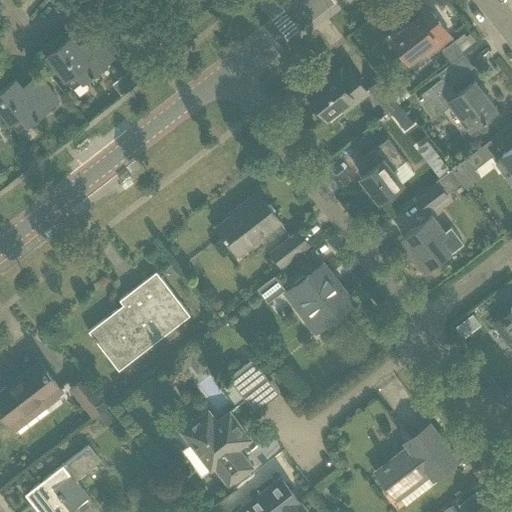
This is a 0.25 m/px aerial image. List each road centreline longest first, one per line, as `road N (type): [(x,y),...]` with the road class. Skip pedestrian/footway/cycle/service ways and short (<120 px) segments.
road 1 (residential): [(431,334),(226,71)]
road 2 (residential): [(0,246),(226,71)]
road 3 (residential): [(300,441),(431,334)]
road 4 (residential): [(511,439),(431,334)]
